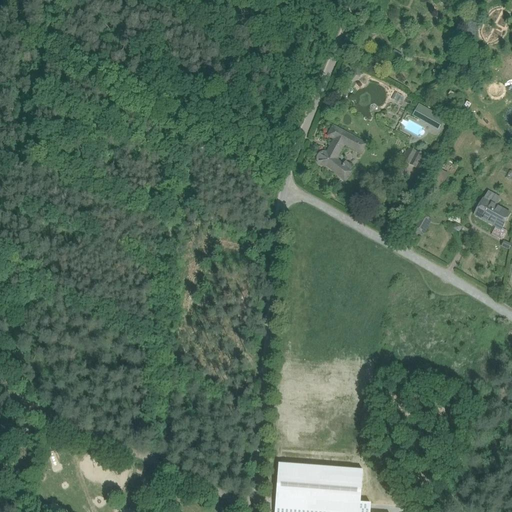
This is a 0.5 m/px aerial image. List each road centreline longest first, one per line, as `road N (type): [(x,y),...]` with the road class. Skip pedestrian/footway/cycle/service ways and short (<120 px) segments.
road 1 (track): [(45,0),(11,398)]
road 2 (unclassified): [(284,185),(256,511)]
road 3 (track): [(24,277),(166,340),(153,464)]
road 4 (track): [(11,398),(256,505)]
road 5 (unclassified): [(511,316),(284,185)]
road 6 (unclassified): [(358,0),(284,185)]
